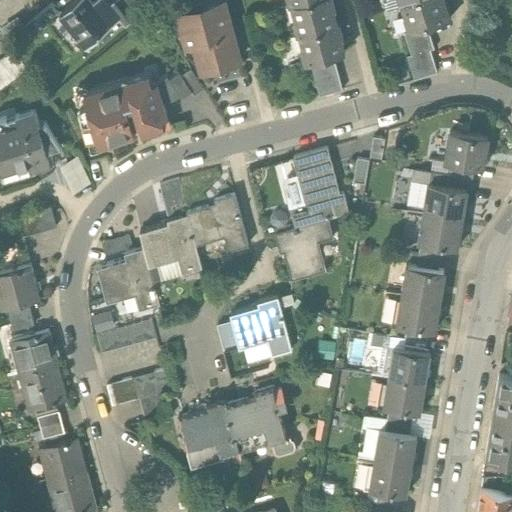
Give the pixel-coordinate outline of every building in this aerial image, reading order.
[(96,0),(91,4),(87,0),(78,0),(59,17),(86,49),(123,19),(113,6),(111,4),(108,6),(103,0),(96,0)] [(122,0),(113,6),(123,19),(128,26),(142,17),(150,10),(144,0),(122,0)] [(222,0),(209,0),(202,2),(203,5),(181,11),(189,42),(198,39),(204,63),(237,54),(222,0)] [(331,0),(292,0),(291,1),(295,16),(293,17),(296,31),(298,30),(337,20),(331,0)] [(445,0),(407,0),(400,2),(404,15),(403,15),(407,29),(408,31),(428,25),(451,18),(445,0)] [(337,20),(298,30),(303,46),(301,47),(304,61),(310,60),(333,54),(345,50),(337,20)] [(428,25),(408,31),(407,29),(404,30),(408,42),(431,35),(428,25)] [(408,42),(407,42),(410,54),(431,47),(435,46),(431,35),(408,42)] [(410,54),(407,54),(411,66),(434,59),(431,47),(410,54)] [(13,52),(0,60),(0,89),(26,72),(13,52)] [(333,54),(310,60),(313,70),(336,64),(333,54)] [(434,59),(411,66),(415,78),(438,71),(434,59)] [(336,64),(313,70),(316,82),(339,76),(336,64)] [(204,90),(190,70),(182,76),(193,93),(195,96),(204,90)] [(179,72),(170,79),(181,96),(183,99),(193,93),(182,76),(179,72)] [(149,75),(84,93),(86,103),(81,104),(91,140),(96,138),(99,146),(135,136),(133,129),(141,127),(143,134),(172,126),(164,98),(167,96),(158,82),(152,84),(149,75)] [(170,79),(168,76),(158,82),(167,96),(168,97),(171,102),(181,96),(170,79)] [(339,76),(316,82),(319,94),(342,88),(339,76)] [(35,110),(8,118),(8,116),(0,118),(0,162),(4,178),(54,164),(50,150),(61,146),(45,121),(38,123),(35,110)] [(487,134),(450,127),(445,158),(452,159),(474,163),(482,164),(487,134)] [(385,138),(373,136),(370,157),(381,159),(385,138)] [(328,147),(293,156),(297,174),(332,165),(328,147)] [(82,152),(64,161),(78,188),(95,179),(82,152)] [(474,163),(452,159),(450,171),(472,175),(474,163)] [(297,174),(287,176),(284,181),(290,205),(295,225),(328,216),(348,211),(343,191),(339,192),(332,165),(297,174)] [(472,175),(450,171),(448,182),(467,185),(470,186),(472,175)] [(448,182),(429,179),(424,209),(461,215),(467,185),(448,182)] [(216,199),(186,207),(188,211),(195,241),(225,234),(229,249),(248,244),(234,191),(215,196),(216,199)] [(51,202),(40,205),(45,227),(56,224),(51,202)] [(40,205),(29,208),(34,229),(45,227),(40,205)] [(29,208),(18,211),(23,232),(34,229),(29,208)] [(461,215),(424,209),(419,239),(421,239),(442,243),(456,245),(461,215)] [(169,221),(140,228),(145,246),(149,262),(178,254),(182,270),(201,265),(195,241),(188,211),(168,217),(169,221)] [(295,225),(275,230),(280,249),(284,248),(292,277),(326,268),(318,239),(333,235),(328,216),(295,225)] [(442,243),(421,239),(419,251),(440,255),(442,243)] [(145,246),(125,251),(127,258),(98,265),(107,299),(135,291),(139,306),(159,300),(149,262),(145,246)] [(440,255),(419,251),(417,263),(438,267),(440,255)] [(31,261),(0,269),(0,301),(1,307),(6,305),(28,300),(40,296),(31,261)] [(417,263),(407,261),(402,291),(439,297),(444,268),(438,267),(417,263)] [(439,297),(402,291),(397,321),(406,322),(428,326),(434,327),(439,297)] [(277,295),(258,300),(259,304),(231,312),(233,319),(239,344),(268,337),(272,352),(291,347),(277,295)] [(28,300),(6,305),(9,317),(31,312),(28,300)] [(31,312),(9,317),(12,328),(34,323),(31,312)] [(151,315),(138,318),(144,341),(156,338),(151,315)] [(138,318),(127,321),(133,344),(144,341),(138,318)] [(239,344),(233,319),(217,323),(223,348),(239,344)] [(127,321),(117,324),(122,347),(133,344),(127,321)] [(428,326),(406,322),(404,334),(426,338),(428,326)] [(117,324),(106,327),(112,349),(122,347),(117,324)] [(106,327),(96,330),(102,352),(112,349),(106,327)] [(48,329),(9,339),(18,374),(57,364),(48,329)] [(426,338),(404,334),(402,346),(424,350),(426,338)] [(402,346),(393,344),(388,374),(425,380),(430,351),(424,350),(402,346)] [(57,364),(18,374),(27,410),(66,400),(57,364)] [(165,369),(152,373),(158,394),(160,393),(170,391),(165,369)] [(152,373),(142,376),(147,397),(158,394),(152,373)] [(425,380),(388,374),(383,403),(388,404),(414,409),(420,410),(425,380)] [(511,375),(500,374),(487,456),(509,459),(509,457),(511,457),(511,375)] [(142,376),(131,378),(136,400),(138,399),(147,397),(142,376)] [(131,378),(120,381),(125,402),(136,400),(131,378)] [(120,381),(111,384),(116,405),(125,402),(120,381)] [(273,385),(254,390),(255,394),(227,401),(236,435),(264,428),(268,443),(270,443),(272,454),(279,457),(294,453),(296,448),(294,440),(289,436),(289,434),(286,434),(273,385)] [(147,397),(138,399),(141,410),(163,404),(160,393),(158,394),(147,397)] [(226,397),(205,403),(206,406),(177,414),(186,448),(215,441),(218,456),(239,450),(236,435),(227,401),(226,397)] [(163,404),(141,410),(144,421),(166,415),(163,404)] [(414,409),(388,404),(386,416),(412,421),(414,409)] [(58,411),(36,418),(39,428),(61,422),(58,411)] [(412,421),(386,416),(384,428),(410,432),(412,421)] [(61,422),(39,428),(42,439),(65,433),(61,422)] [(384,428),(379,427),(374,457),(411,463),(416,433),(410,432),(384,428)] [(77,440),(39,450),(48,484),(86,474),(77,440)] [(509,459),(487,456),(484,473),(486,473),(509,473),(509,459)] [(411,463),(374,457),(369,487),(378,488),(400,492),(406,493),(411,463)] [(509,473),(486,473),(484,484),(508,489),(511,473),(509,473)] [(86,474),(48,484),(54,511),(88,511),(95,510),(86,474)] [(511,511),(511,490),(508,489),(484,484),(477,511),(511,511)] [(400,492),(378,488),(376,500),(398,504),(400,492)] [(396,511),(398,504),(376,500),(374,511),(377,511),(396,511)]
